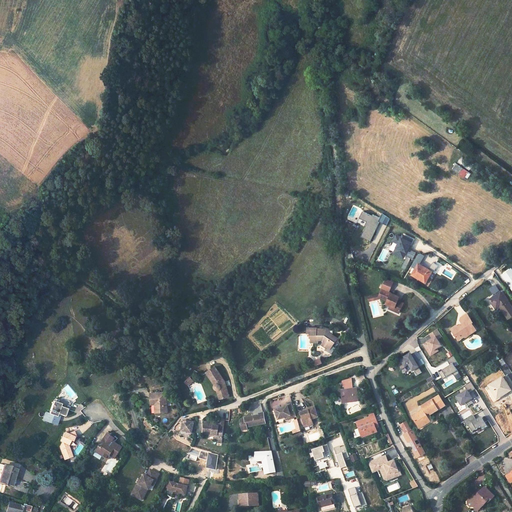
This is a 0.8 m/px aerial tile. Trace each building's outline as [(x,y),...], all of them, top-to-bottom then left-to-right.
[(374,232),(380,219),(373,216),(372,217),(363,212),(357,223),(366,228),(361,238),(370,243),(375,232),(374,232)] [(387,227),(390,220),(383,215),(380,219),(374,232),(375,232),(380,223),(387,227)] [(405,258),(414,242),(406,238),(405,241),(398,237),(394,243),(399,245),(395,253),(405,258)] [(425,257),(421,255),(416,264),(421,266),(425,257)] [(421,266),(415,276),(419,279),(419,278),(429,282),(434,273),(421,266)] [(419,279),(418,280),(430,287),(436,275),(434,273),(429,282),(419,278),(419,279)] [(378,295),(377,297),(380,299),(386,301),(385,304),(389,306),(394,308),(392,311),(398,314),(402,306),(396,303),(397,300),(398,297),(387,292),(391,285),(384,282),(378,295)] [(494,297),(489,301),(492,305),(494,304),(498,309),(500,308),(508,320),(511,317),(511,309),(501,293),(495,298),(494,297)] [(462,324),(458,327),(457,325),(455,325),(450,328),(455,335),(464,337),(476,329),(473,325),(472,326),(470,323),(472,322),(465,312),(460,316),(459,319),(462,324)] [(317,327),(308,327),(308,334),(311,333),(311,335),(310,335),(310,336),(310,337),(310,338),(311,339),(312,342),(319,342),(319,340),(322,340),(322,342),(321,344),(327,348),(330,344),(332,346),(337,338),(333,335),(329,332),(329,331),(326,329),(319,328),(319,330),(317,330),(317,328),(317,327)] [(441,344),(437,338),(442,335),(437,328),(429,333),(432,337),(431,338),(430,339),(429,339),(423,343),(429,352),(436,347),(441,344)] [(421,372),(409,353),(405,356),(406,357),(404,358),(396,363),(400,370),(405,367),(404,366),(408,364),(411,370),(413,369),(416,375),(421,372)] [(459,372),(455,366),(459,363),(454,355),(447,359),(450,364),(441,369),(442,369),(438,371),(442,378),(452,372),(454,375),(459,372)] [(217,366),(208,371),(214,384),(213,385),(213,387),(213,389),(214,390),(215,391),(216,391),(217,391),(218,391),(221,400),(229,398),(225,382),(217,366)] [(501,376),(482,388),(491,402),(510,391),(501,376)] [(351,379),(344,380),(345,390),(342,390),(344,404),(359,401),(357,388),(353,389),(351,379)] [(475,389),(470,382),(466,384),(464,386),(466,390),(455,398),(460,406),(465,402),(467,406),(472,402),(470,399),(472,398),(468,393),(475,389)] [(154,402),(154,405),(158,404),(159,413),(167,412),(165,392),(150,393),(151,402),(154,402)] [(423,411),(412,418),(418,426),(429,420),(428,417),(445,407),(439,396),(421,408),(423,411)] [(45,412),(43,420),(56,425),(58,420),(57,417),(58,414),(60,414),(65,416),(69,402),(62,399),(61,400),(55,398),(53,401),(49,414),(45,412)] [(297,418),(292,403),(287,404),(288,407),(275,411),(278,421),(286,418),(291,417),(291,419),(297,418)] [(301,414),(305,426),(308,425),(310,427),(314,425),(312,421),(319,418),(315,407),(307,410),(308,412),(304,413),(301,414)] [(245,419),(241,420),(243,428),(266,423),(263,413),(259,414),(260,415),(245,418),(245,419)] [(486,426),(481,418),(479,420),(478,418),(476,420),(473,415),(463,421),(466,426),(467,425),(471,432),(480,427),(481,429),(486,426)] [(371,417),(356,423),(362,437),(364,436),(376,431),(375,427),(372,421),(371,417)] [(222,442),(225,420),(220,419),(219,423),(219,425),(215,425),(215,424),(205,423),(204,434),(215,435),(215,440),(217,441),(222,442)] [(195,421),(185,420),(184,432),(194,433),(195,421)] [(429,420),(418,426),(420,429),(431,422),(429,420)] [(73,437),(72,432),(66,434),(63,433),(60,442),(62,442),(60,447),(65,460),(70,458),(67,449),(69,448),(68,445),(69,441),(70,441),(72,437),(73,437)] [(101,448),(99,447),(96,452),(107,459),(110,455),(115,458),(122,447),(114,442),(111,447),(105,444),(101,448)] [(271,451),(256,452),(256,461),(263,460),(266,474),(275,472),(271,451)] [(382,457),(368,463),(372,473),(381,469),(383,476),(386,475),(389,476),(390,479),(401,475),(398,468),(397,468),(396,465),(391,467),(390,462),(385,464),(382,457)] [(17,469),(0,464),(0,483),(12,487),(17,469)] [(159,473),(151,468),(147,475),(144,474),(142,479),(140,483),(137,482),(131,493),(137,496),(139,493),(143,495),(147,488),(149,488),(154,479),(155,480),(159,473)] [(177,491),(184,492),(183,495),(189,496),(191,485),(174,481),(172,493),(177,494),(177,491)] [(481,508),(487,501),(488,502),(494,496),(484,487),(481,491),(478,494),(476,492),(467,501),(467,505),(470,508),(473,507),(475,506),(477,504),(481,508)] [(258,493),(240,495),(241,505),(249,504),(250,506),(259,506),(258,493)] [(332,494),(319,498),(321,507),(335,503),(332,494)] [(473,507),(478,511),(479,511),(488,502),(487,501),(481,508),(477,504),(475,506),(473,507)]
